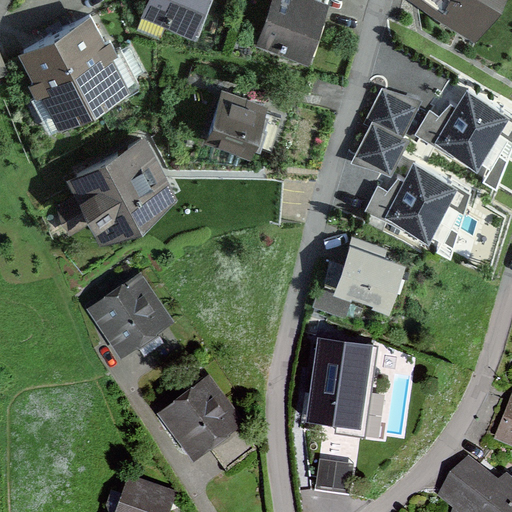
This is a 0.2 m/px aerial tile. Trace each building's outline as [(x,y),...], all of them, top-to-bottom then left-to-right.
[(159,35),(163,22),(191,33),(203,0),(143,0),(139,12),(140,12),(135,26),(159,35)] [(307,59),(326,0),(267,0),(253,42),(307,59)] [(423,0),(475,30),(492,0),(423,0)] [(126,80),(109,48),(115,44),(108,30),(102,33),(87,4),(15,43),(30,72),(25,74),(33,88),(37,86),(55,118),(126,80)] [(418,94),(377,80),(361,117),(365,120),(368,114),(401,131),(418,94)] [(511,110),(461,80),(451,99),(445,95),(434,108),(425,103),(411,128),(432,140),(434,138),(479,165),(499,128),(507,133),(511,122),(511,110)] [(246,151),(263,99),(218,85),(202,136),(246,151)] [(401,131),(368,114),(365,120),(350,150),(387,169),(405,133),(401,131)] [(65,168),(77,189),(51,204),(66,231),(92,217),(99,229),(176,187),(141,126),(65,168)] [(409,154),(398,172),(393,169),(382,182),(373,176),(359,202),(380,214),(382,211),(427,238),(447,201),(455,206),(464,187),(409,154)] [(385,307),(401,259),(379,252),(382,243),(348,232),(329,287),(349,294),(385,307)] [(172,323),(138,273),(87,307),(122,358),(144,343),(158,364),(179,350),(165,328),(172,323)] [(310,303),(342,314),(349,294),(329,287),(316,283),(310,303)] [(371,346),(320,338),(308,419),(358,426),(371,346)] [(241,420),(204,373),(155,411),(192,458),(205,448),(220,468),(251,444),(235,424),(241,420)] [(511,391),(497,434),(511,439),(511,391)] [(371,445),(387,446),(389,400),(373,399),(371,445)] [(511,511),(511,466),(509,464),(501,472),(470,452),(452,466),(438,492),(454,503),(450,511),(511,511)] [(355,498),(358,470),(323,467),(321,495),(355,498)] [(171,511),(179,488),(128,471),(113,511),(171,511)]
